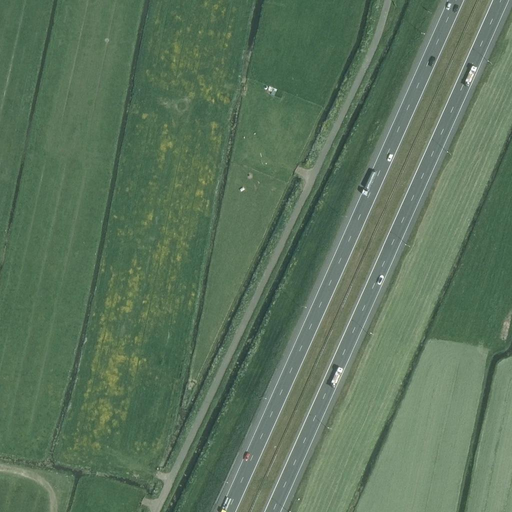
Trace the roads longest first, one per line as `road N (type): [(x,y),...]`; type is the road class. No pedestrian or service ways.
road 1 (motorway): [(272,511),(501,0)]
road 2 (motorway): [(456,0),(227,511)]
road 3 (track): [(184,86),(252,93),(276,156),(314,178)]
